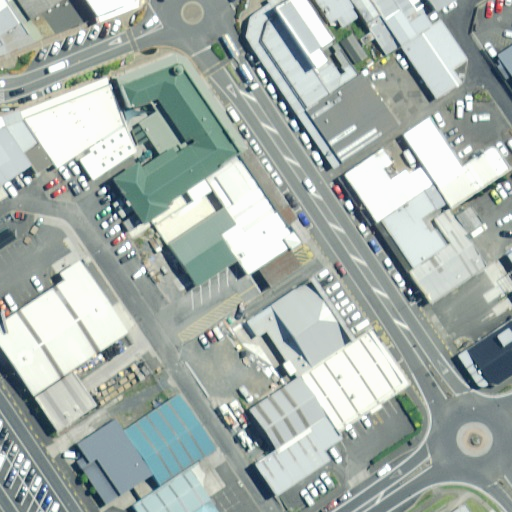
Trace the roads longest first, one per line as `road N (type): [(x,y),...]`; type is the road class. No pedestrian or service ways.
road 1 (secondary): [(205,32),(456,412)]
road 2 (secondary): [(0,90),(172,24)]
road 3 (residential): [(0,405),(73,511)]
